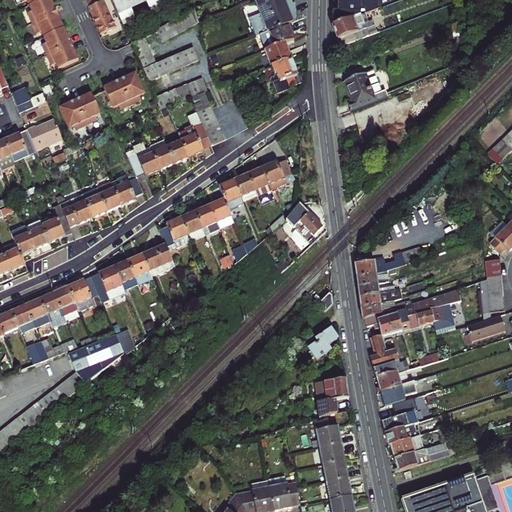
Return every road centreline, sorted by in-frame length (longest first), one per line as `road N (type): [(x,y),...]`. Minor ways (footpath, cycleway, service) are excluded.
road 1 (residential): [(0,295),(96,251),(321,95)]
road 2 (tertiary): [(386,511),(335,210)]
